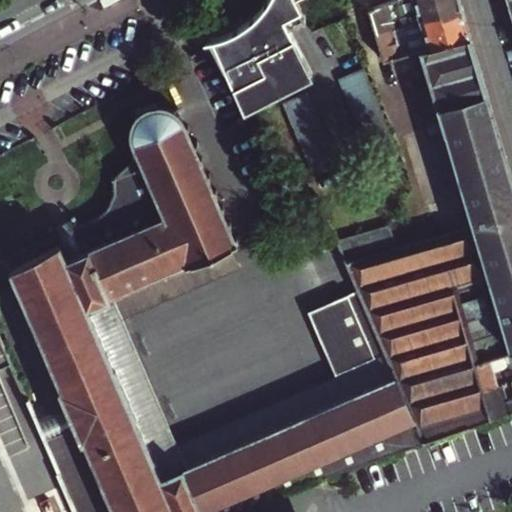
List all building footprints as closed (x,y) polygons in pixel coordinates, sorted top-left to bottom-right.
[(273,0),(271,4),(260,18),(253,24),(215,41),(228,73),(270,54),(299,42),(287,19),(304,10),(298,0),(273,0)] [(461,0),(416,0),(420,13),(403,18),(405,24),(393,28),(386,5),(373,11),(381,35),(406,28),(423,22),(464,10),(461,0)] [(390,62),(424,52),(425,52),(472,37),(464,10),(423,22),(426,32),(409,37),(406,28),(381,35),(390,62)] [(424,52),(437,92),(476,225),(397,250),(389,225),(338,240),(360,288),(388,351),(398,374),(427,439),(493,416),(484,387),(477,362),(511,349),(511,170),(472,37),(425,52),(424,52)] [(317,77),(299,42),(270,54),(228,73),(242,106),(273,95),(317,77)] [(369,73),(343,83),(373,158),(399,147),(369,73)] [(341,170),(311,96),(286,106),(316,180),(341,170)] [(144,201),(81,235),(83,239),(63,247),(62,245),(12,271),(71,404),(118,511),(224,511),(254,499),(266,494),(427,439),(398,374),(165,477),(120,378),(89,308),(111,298),(185,265),(186,267),(238,243),(200,156),(209,152),(199,129),(190,133),(178,105),(172,108),(165,105),(159,105),(160,101),(136,111),(138,116),(136,118),(133,121),(132,124),(132,128),(129,128),(129,131),(131,131),(133,141),(136,149),(133,150),(135,154),(137,153),(138,156),(128,166),(144,201)] [(144,201),(128,166),(115,178),(115,195),(107,213),(95,221),(79,228),(81,235),(144,201)] [(81,235),(79,228),(74,217),(57,225),(67,242),(81,235)] [(67,242),(57,225),(55,226),(58,236),(7,259),(12,271),(62,245),(67,242)] [(81,235),(67,242),(62,245),(63,247),(83,239),(81,235)] [(388,351),(360,288),(311,309),(339,372),(388,351)] [(177,445),(111,298),(89,308),(120,378),(165,477),(398,374),(388,351),(339,372),(177,445)] [(511,377),(511,349),(477,362),(484,387),(511,377)] [(511,377),(484,387),(493,416),(511,409),(511,377)] [(77,511),(118,511),(71,404),(37,419),(77,511)]
